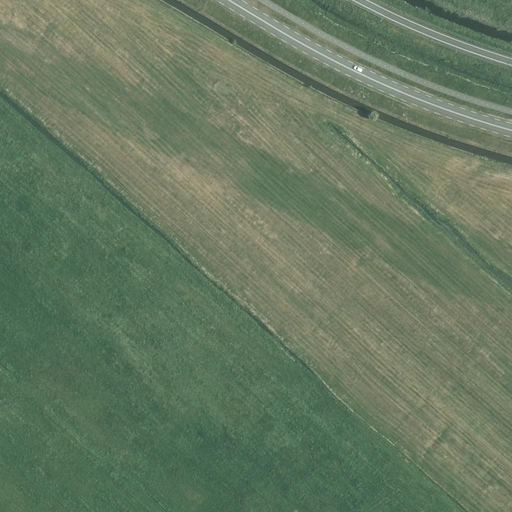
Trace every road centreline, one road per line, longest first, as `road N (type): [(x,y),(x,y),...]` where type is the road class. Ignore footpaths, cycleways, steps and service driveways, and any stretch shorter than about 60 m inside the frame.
road 1 (secondary): [(511,130),(350,70),(227,0)]
road 2 (trunk): [(357,0),(511,64)]
